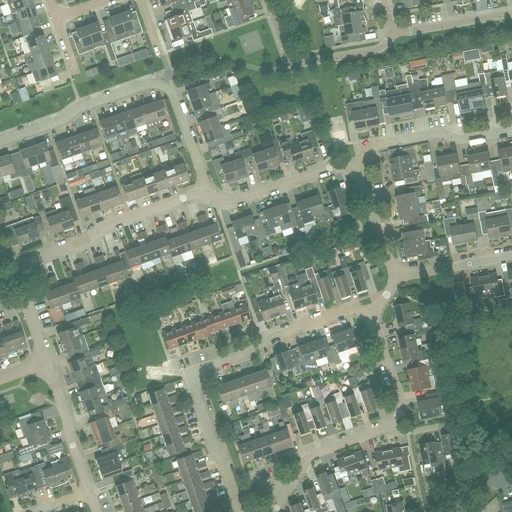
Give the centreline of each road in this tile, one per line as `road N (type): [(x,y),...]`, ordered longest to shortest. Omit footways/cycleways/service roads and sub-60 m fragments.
road 1 (residential): [(240,511),(193,374),(285,332),(353,309),(375,311)]
road 2 (residential): [(208,193),(162,83),(0,141)]
road 3 (residential): [(273,511),(307,458),(396,421),(398,391),(375,311)]
road 4 (residential): [(208,193),(105,225),(22,267)]
road 5 (residential): [(268,0),(293,64),(375,50),(392,31)]
road 6 (residential): [(351,173),(367,149),(382,144),(511,131)]
road 7 (residential): [(351,173),(328,167),(226,200),(208,193)]
road 8 (residential): [(46,360),(89,492)]
road 9 (residential): [(392,31),(511,12)]
road 10 (residential): [(393,277),(511,255)]
